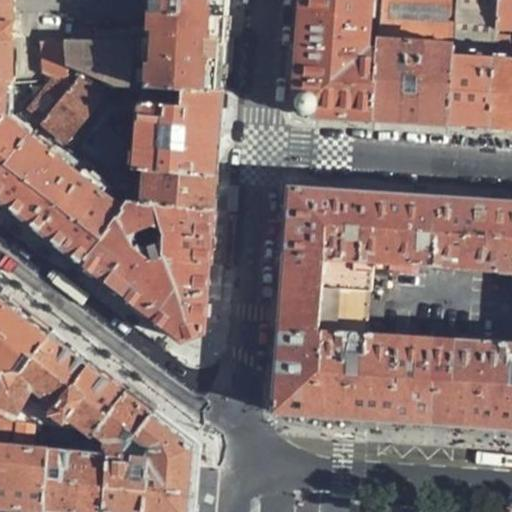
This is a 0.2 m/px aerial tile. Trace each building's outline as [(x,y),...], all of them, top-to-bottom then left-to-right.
[(0,0),(0,10),(16,11),(16,0),(0,0)] [(231,7),(231,0),(154,0),(152,31),(148,84),(224,90),(231,7)] [(297,114),(375,118),(381,38),(384,0),(306,0),(301,69),(300,73),(297,114)] [(384,0),(381,38),(455,43),(457,0),(384,0)] [(457,0),(455,43),(454,56),(497,59),(499,34),(499,29),(500,0),(457,0)] [(511,29),(511,0),(500,0),(499,29),(511,29)] [(0,75),(13,76),(16,77),(16,11),(0,10),(0,75)] [(141,84),(148,84),(152,31),(97,28),(97,40),(65,39),(65,61),(85,69),(116,82),(141,84)] [(511,127),(511,34),(499,34),(497,59),(493,126),(511,127)] [(65,61),(65,39),(37,37),(37,71),(48,81),(65,61)] [(381,38),(375,118),(412,121),(449,123),(454,56),(455,43),(381,38)] [(454,56),(449,123),(482,126),(493,126),(497,59),(454,56)] [(44,122),(85,69),(65,61),(48,81),(27,108),(44,122)] [(0,197),(22,215),(87,266),(135,203),(138,167),(135,153),(141,84),(116,82),(85,69),(44,122),(97,162),(85,175),(34,135),(0,177),(0,197)] [(0,177),(34,135),(11,119),(13,76),(0,75),(0,177)] [(138,167),(218,173),(221,137),(221,131),(224,90),(148,84),(141,84),(135,153),(138,167)] [(135,203),(215,209),(217,185),(218,173),(138,167),(135,203)] [(462,267),(466,198),(379,193),(291,187),(286,250),(285,270),(283,293),(370,299),(372,261),(462,267)] [(446,410),(445,423),(511,427),(511,201),(500,201),(466,198),(462,267),(511,270),(511,343),(451,339),(446,410)] [(208,301),(215,209),(135,203),(87,266),(138,305),(182,340),(206,332),(208,301)] [(344,416),(445,423),(446,410),(451,339),(367,334),(370,299),(283,293),(278,375),(276,398),(275,411),(344,416)] [(0,370),(0,371),(4,370),(34,362),(52,336),(5,299),(0,294),(0,370)] [(34,362),(4,370),(0,393),(0,403),(22,411),(35,388),(95,433),(98,431),(127,396),(109,381),(52,336),(34,362)] [(114,455),(149,414),(141,407),(127,396),(98,431),(109,440),(107,456),(114,455)] [(114,455),(108,511),(190,511),(194,467),(195,450),(149,414),(114,455)] [(0,444),(0,508),(49,511),(54,451),(0,444)] [(108,511),(114,455),(107,456),(54,451),(49,511),(108,511)]
